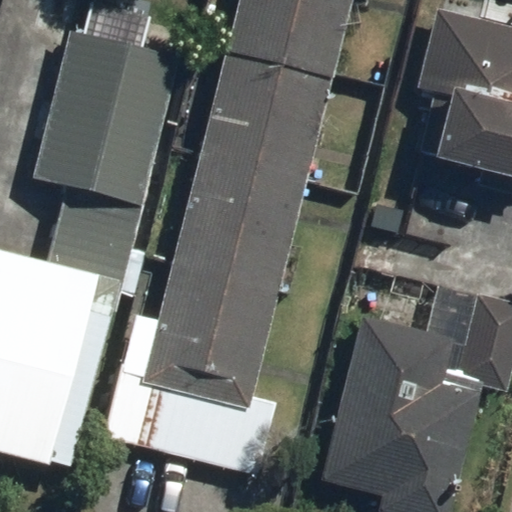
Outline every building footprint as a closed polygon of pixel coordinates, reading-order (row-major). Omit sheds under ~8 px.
[(240,0),(228,52),(340,80),(359,0),(240,0)] [(511,19),(445,3),(430,64),(424,89),(449,96),(436,150),(511,168),(511,19)] [(192,53),(83,20),(35,177),(144,210),(192,53)] [(340,80),(228,52),(146,380),(259,408),(340,80)] [(123,286),(0,252),(0,448),(74,468),(123,286)] [(511,297),(482,291),(466,372),(511,381),(511,297)] [(452,511),(485,389),(446,379),(458,334),(368,310),(324,475),(386,492),(381,511),(386,511),(452,511)]
